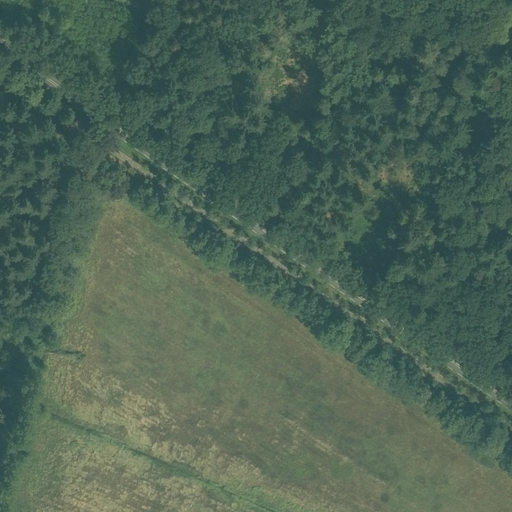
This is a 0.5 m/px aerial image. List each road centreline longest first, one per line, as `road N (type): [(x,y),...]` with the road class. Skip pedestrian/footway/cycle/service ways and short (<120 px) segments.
road 1 (primary): [(511,403),(0,47)]
road 2 (track): [(10,439),(103,119)]
road 3 (track): [(489,0),(370,222),(366,248)]
